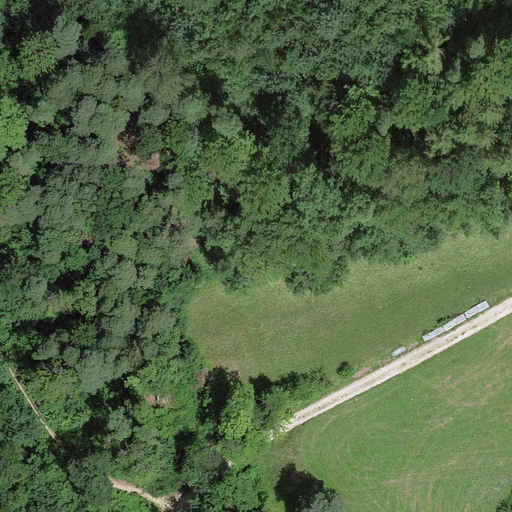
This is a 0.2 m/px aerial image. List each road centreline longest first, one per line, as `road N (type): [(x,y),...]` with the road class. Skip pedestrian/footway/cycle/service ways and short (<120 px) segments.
road 1 (track): [(174,511),(248,444),(511,302)]
road 2 (track): [(0,354),(69,461),(163,511)]
